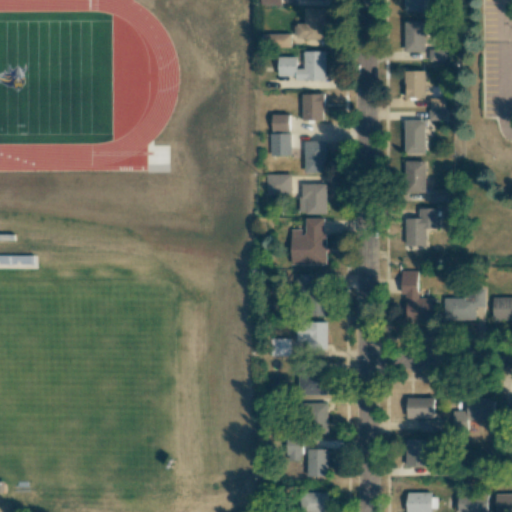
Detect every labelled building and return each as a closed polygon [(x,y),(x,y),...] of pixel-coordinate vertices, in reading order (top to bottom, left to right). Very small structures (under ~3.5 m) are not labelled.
[(423,12),(423,0),(404,0),(404,12),(423,12)] [(326,39),(326,8),(304,7),(304,23),(297,23),(297,39),(326,39)] [(424,22),(404,22),(404,52),(424,52),(424,22)] [(291,33),(262,34),(263,48),(291,47),(291,33)] [(429,62),(446,62),(446,49),(429,50),(429,62)] [(278,76),(296,76),(296,80),(326,80),(326,51),(304,51),(304,68),(297,69),(297,57),(278,57),(278,76)] [(425,70),(405,70),(405,98),(425,98),(425,70)] [(303,120),(324,120),(324,93),(302,94),(303,120)] [(430,120),(445,120),(445,98),(430,98),(430,120)] [(272,131),(290,131),(289,115),(272,115),(272,131)] [(425,120),(405,120),(405,153),(425,153),(425,120)] [(271,133),(271,156),(292,156),(291,133),(271,133)] [(326,141),(304,141),(305,173),(326,173),(326,141)] [(426,191),(425,161),(403,161),(404,191),(426,191)] [(292,174),(267,174),(267,195),(292,195),(292,174)] [(326,214),(327,184),(301,183),(300,213),(326,214)] [(449,190),(430,190),(430,202),(448,202),(449,190)] [(405,219),(405,246),(426,245),(425,228),(438,228),(438,208),(419,208),(419,218),(405,219)] [(326,265),(326,218),(304,218),(304,230),(291,230),(291,264),(326,265)] [(417,270),(401,271),(401,298),(406,298),(406,320),(435,319),(435,298),(417,298),(417,270)] [(327,316),(326,291),(313,292),(313,273),(299,274),(300,317),(327,316)] [(485,289),(464,289),(464,297),(443,297),(443,321),(475,321),(475,307),(485,307),(485,289)] [(492,320),(511,319),(511,297),(493,297),(492,320)] [(327,322),(296,323),(297,341),(307,340),(307,348),(328,347),(327,322)] [(291,356),(290,338),(270,339),(270,356),(291,356)] [(298,373),(298,395),(326,395),(326,374),(298,373)] [(434,398),(407,397),(406,418),(434,418),(434,398)] [(466,411),(453,411),(453,427),(468,428),(468,420),(493,421),(494,398),(466,397),(466,411)] [(328,403),(303,403),(303,431),(327,432),(328,403)] [(440,432),(440,420),(420,420),(420,432),(440,432)] [(425,439),(406,440),(406,467),(426,466),(425,439)] [(327,449),(307,449),(307,477),(328,476),(327,449)] [(326,511),(327,493),(299,492),(298,511),(326,511)] [(486,511),(487,495),(458,494),(457,511),(486,511)] [(511,511),(511,494),(495,494),(494,511),(511,511)]
